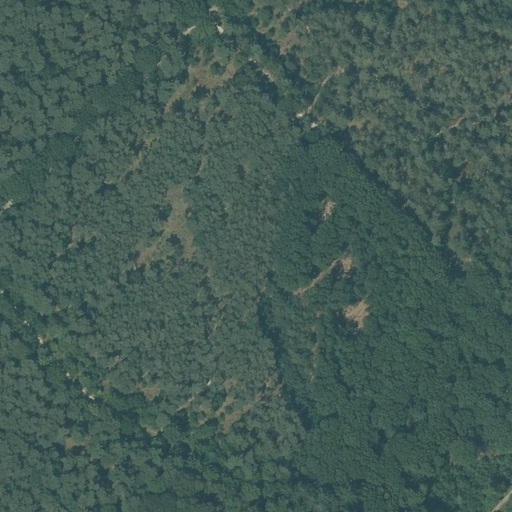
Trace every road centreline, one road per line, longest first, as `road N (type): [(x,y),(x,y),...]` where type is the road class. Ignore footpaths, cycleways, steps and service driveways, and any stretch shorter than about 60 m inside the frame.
road 1 (track): [(252,511),(209,467),(79,389),(0,290)]
road 2 (track): [(28,185),(206,16)]
